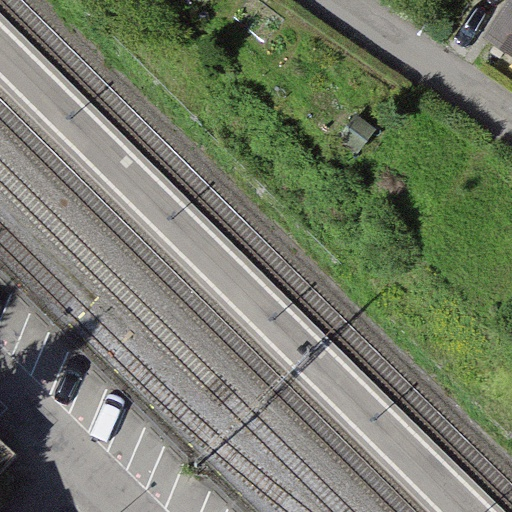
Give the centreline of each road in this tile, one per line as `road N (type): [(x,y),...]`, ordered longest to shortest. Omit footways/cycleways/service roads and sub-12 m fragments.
road 1 (residential): [(333,0),(511,122)]
road 2 (residential): [(0,378),(137,511)]
